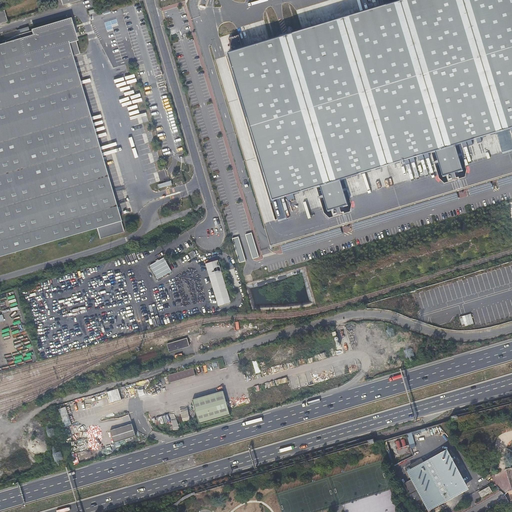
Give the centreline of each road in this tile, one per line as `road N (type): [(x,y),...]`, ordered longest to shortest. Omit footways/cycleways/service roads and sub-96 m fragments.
road 1 (motorway): [(511,350),(0,502)]
road 2 (motorway): [(67,511),(511,383)]
road 3 (unclassified): [(511,328),(450,335),(356,313),(166,368)]
road 4 (unclassified): [(149,0),(211,211),(210,236)]
road 5 (unknown): [(176,312),(233,308),(234,274),(219,255),(165,279)]
road 6 (unknown): [(449,511),(472,485),(451,447),(440,442),(405,463)]
